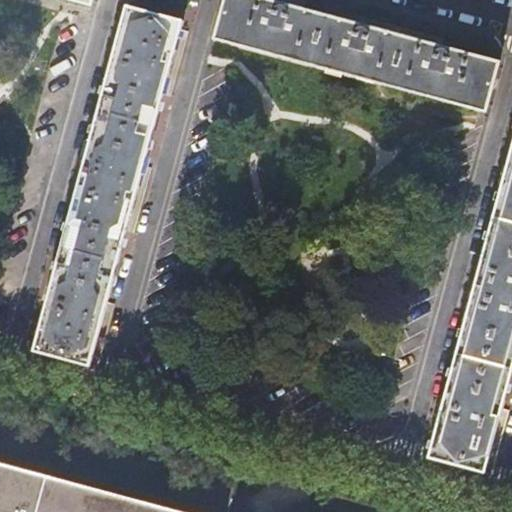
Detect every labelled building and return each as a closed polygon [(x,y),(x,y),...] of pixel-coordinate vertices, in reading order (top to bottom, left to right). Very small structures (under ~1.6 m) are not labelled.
[(277,4),(263,0),(217,0),(208,40),(479,112),(493,63),(431,46),(369,29),(277,4)] [(98,105),(149,119),(178,14),(127,1),(98,105)] [(60,240),(111,254),(148,119),(98,106),(60,240)] [(511,160),(492,230),(511,235),(511,160)] [(511,236),(492,230),(459,344),(511,359),(511,236)] [(111,254),(60,240),(29,352),(81,365),(111,254)] [(511,360),(511,359),(459,345),(426,458),(479,474),(511,360)] [(0,511),(187,511),(0,460),(0,511)]
